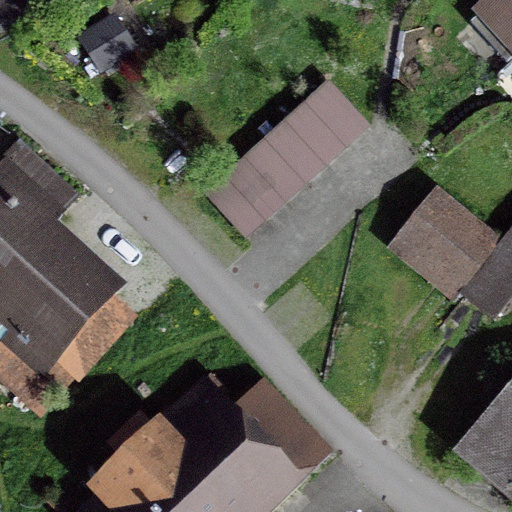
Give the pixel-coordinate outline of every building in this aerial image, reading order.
[(511,0),(497,0),(482,13),(511,45),(511,0)] [(329,84),(207,195),(247,238),(368,128),(329,84)] [(9,177),(0,186),(0,278),(1,279),(0,279),(0,374),(24,397),(34,385),(50,400),(67,381),(70,383),(125,322),(34,242),(54,219),(9,177)] [(459,292),(497,245),(434,195),(397,242),(459,292)] [(493,319),(511,296),(511,239),(465,297),(493,319)] [(235,511),(314,437),(263,384),(233,414),(219,399),(226,392),(210,376),(166,419),(149,402),(105,444),(131,470),(88,511),(235,511)] [(511,403),(466,457),(511,496),(511,403)]
